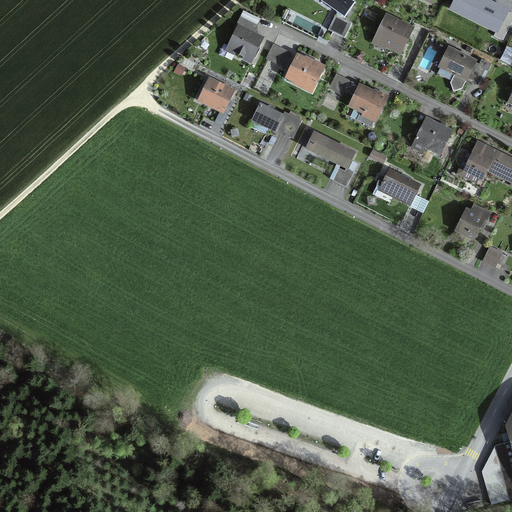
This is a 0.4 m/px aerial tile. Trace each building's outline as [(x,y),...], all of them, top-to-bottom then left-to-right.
[(340,18),(341,16),(344,18),(355,3),(351,0),(319,0),(337,13),(336,16),(335,15),(328,30),(344,38),(352,23),(340,18)] [(454,0),(450,9),(498,32),(508,10),(488,0),(454,0)] [(238,28),(229,46),(237,50),(236,53),(243,56),(245,54),(253,57),(261,39),(253,35),(257,26),(240,17),(236,27),(238,28)] [(388,18),(377,40),(400,52),(411,29),(388,18)] [(284,68),(291,54),(273,45),(266,59),(284,68)] [(462,89),(475,62),(449,49),(440,66),(455,74),(450,83),(453,92),(462,89)] [(306,58),(303,59),(298,56),(290,73),(300,78),(297,84),(311,91),(322,69),(310,62),(309,60),(306,58)] [(342,95),(349,82),(349,81),(336,75),(329,89),(342,95)] [(205,89),(206,89),(200,100),(222,111),(228,100),(229,100),(233,92),(209,80),(205,89)] [(352,107),(363,113),(359,121),(371,127),(386,98),(379,94),(377,95),(361,87),(356,97),(356,99),(352,107)] [(261,106),(254,120),(275,130),(282,116),(261,106)] [(452,133),(425,119),(414,142),(425,148),(426,147),(441,155),(452,133)] [(331,141),(330,141),(312,132),(307,143),(316,147),(313,152),(337,163),(336,166),(339,168),(341,165),(347,168),(354,153),(346,149),(346,148),(331,141)] [(477,183),(480,177),(481,177),(486,168),(511,181),(511,164),(507,162),(509,158),(478,142),(472,153),(474,154),(473,156),(467,153),(457,173),(477,183)] [(352,161),(348,170),(348,171),(346,169),(345,171),(338,168),(332,181),(346,187),(357,164),(352,161)] [(382,199),(386,190),(394,194),(393,197),(410,205),(420,185),(389,170),(382,184),(379,182),(373,194),(382,199)] [(468,211),(458,230),(473,238),(479,225),(481,227),(488,213),(475,206),(471,213),(468,211)] [(499,255),(489,250),(484,259),(495,264),(499,255)] [(511,413),(505,426),(510,441),(495,445),(510,499),(511,498),(511,413)] [(510,499),(495,445),(486,465),(488,473),(495,500),(496,503),(510,499)] [(486,506),(484,496),(470,500),(473,509),(486,506)]
